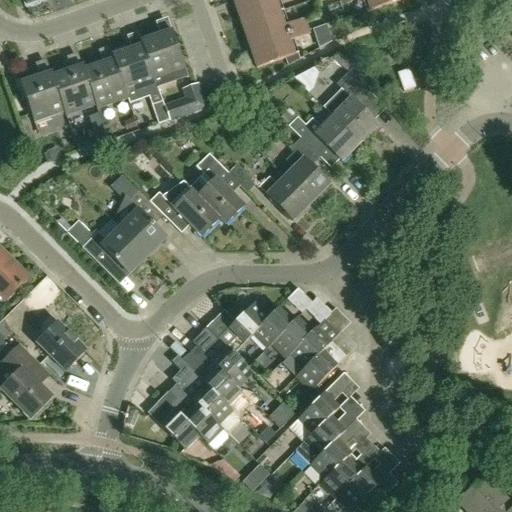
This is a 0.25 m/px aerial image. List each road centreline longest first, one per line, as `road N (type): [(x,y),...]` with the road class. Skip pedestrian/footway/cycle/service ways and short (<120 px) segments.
road 1 (residential): [(327,277),(480,126),(511,125)]
road 2 (residential): [(137,342),(196,288),(236,274),(327,277)]
road 3 (residential): [(327,277),(376,328),(377,415),(410,447)]
road 4 (residential): [(137,342),(0,212)]
road 5 (residential): [(134,0),(43,33),(0,27)]
road 6 (residential): [(96,473),(137,342)]
